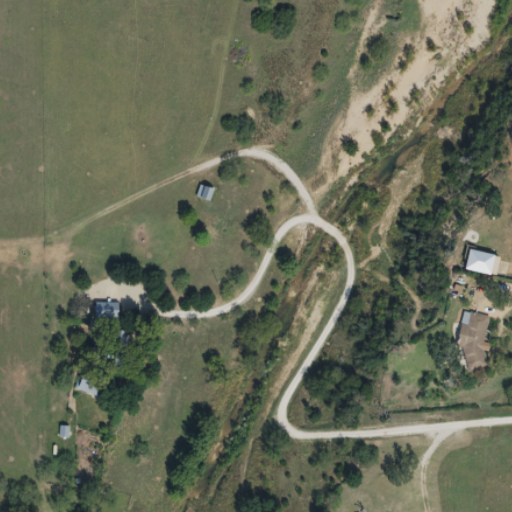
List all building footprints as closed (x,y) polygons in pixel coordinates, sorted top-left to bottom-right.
[(214,190),(200,185),(196,197),(210,202),(214,190)] [(467,270),(492,276),(497,256),(472,249),(467,270)] [(119,303),(95,303),(95,321),(119,322),(119,303)] [(492,317),(469,313),(459,365),(482,370),(492,317)] [(75,390),(97,396),(100,386),(108,389),(112,377),(82,368),(75,390)]
